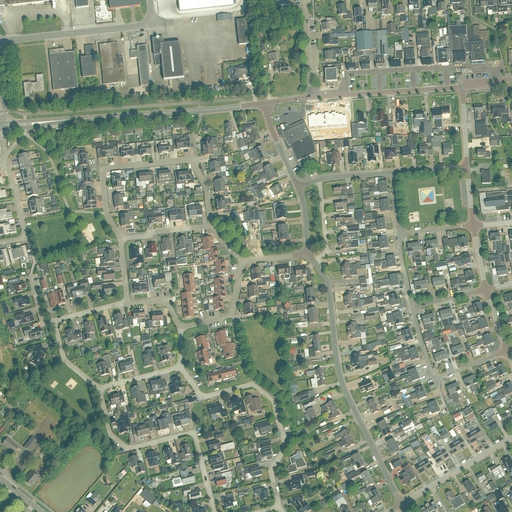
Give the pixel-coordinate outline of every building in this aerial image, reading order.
[(75,0),(76,9),(88,7),(87,0),(75,0)] [(108,0),(110,10),(125,8),(123,0),(108,0)] [(139,0),(123,0),(125,8),(140,7),(139,0)] [(178,0),(179,12),(233,6),(232,1),(238,1),(237,0),(178,0)] [(410,0),(411,7),(414,6),(415,15),(419,15),(419,6),(418,0),(410,0)] [(432,8),(431,0),(425,1),(425,4),(425,5),(424,5),(425,10),(429,10),(429,11),(429,16),(437,15),(436,7),(432,8)] [(459,4),(458,0),(461,0),(460,0),(452,0),(452,5),(457,4),(457,12),(464,11),(464,9),(460,9),(460,4),(459,4)] [(487,1),(487,8),(488,8),(488,9),(489,11),(492,11),(492,14),(497,13),(497,7),(494,7),(493,0),(487,1)] [(507,10),(507,7),(506,0),(500,0),(501,7),(498,7),(498,13),(508,13),(507,10)] [(484,8),(487,8),(487,1),(481,1),(481,7),(474,8),(475,15),(485,14),(484,8)] [(378,13),(378,12),(377,2),(369,3),(369,9),(374,9),(374,13),(378,13)] [(382,7),(382,11),(386,11),(386,16),(387,16),(392,16),(391,7),(390,7),(389,3),(383,3),(383,7),(382,7)] [(446,12),(445,4),(439,5),(439,8),(437,8),(437,13),(439,12),(439,13),(443,13),(444,16),(447,16),(447,19),(451,19),(450,12),(446,12)] [(347,13),(346,6),(338,7),(339,16),(344,16),(344,20),(351,20),(351,13),(347,13)] [(405,14),(404,7),(397,8),(397,11),(395,11),(396,15),(398,15),(398,16),(402,16),(402,23),(406,23),(406,20),(406,14),(405,14)] [(363,33),(367,33),(366,17),(362,17),(361,10),(360,10),(359,9),(354,9),(354,13),(355,13),(355,14),(354,14),(354,18),(355,18),(356,23),(359,23),(359,24),(362,24),(363,33)] [(238,45),(249,44),(246,20),(236,21),(238,45)] [(336,21),(327,22),(327,25),(323,25),(324,32),(330,32),(330,28),(336,28),(336,21)] [(467,59),(466,54),(468,54),(467,28),(466,26),(448,28),(451,60),(454,60),(455,64),(466,63),(465,59),(467,59)] [(471,54),(471,63),(478,62),(476,27),(467,28),(468,54),(471,54)] [(476,27),(478,62),(485,62),(484,49),(489,49),(488,32),(479,32),(479,27),(476,27)] [(373,50),(372,32),(367,33),(363,33),(357,34),(357,38),(358,52),(367,52),(369,51),(372,51),(373,51),(373,50)] [(378,59),(376,59),(376,70),(385,69),(384,62),(383,56),(388,56),(386,32),(382,32),(376,32),(377,49),(377,56),(378,59)] [(357,34),(343,35),(337,35),(336,35),(330,35),(330,39),(324,39),(325,47),(331,46),(335,46),(335,44),(335,39),(338,39),(357,38),(357,34)] [(429,34),(416,35),(418,47),(422,47),(422,51),(424,50),(424,59),(422,59),(423,66),(427,66),(427,67),(431,67),(431,66),(434,66),(433,58),(432,55),(430,55),(430,49),(429,34)] [(159,39),(157,37),(155,39),(152,40),(155,66),(162,65),(163,81),(183,78),(180,43),(163,45),(163,38),(159,39)] [(441,48),(446,47),(446,44),(449,44),(449,37),(445,37),(446,41),(440,41),(441,48)] [(110,44),(114,84),(125,83),(122,58),(119,58),(117,43),(110,44)] [(99,45),(103,85),(114,84),(110,44),(99,45)] [(406,68),(411,67),(409,44),(402,44),(402,46),(403,61),(403,53),(407,53),(407,57),(406,57),(406,68)] [(86,58),(80,58),(82,78),(96,77),(93,46),(91,46),(85,47),(86,53),(85,53),(85,55),(86,58)] [(151,86),(147,46),(137,47),(137,51),(130,52),(131,59),(138,58),(141,87),(151,86)] [(400,61),(403,61),(402,46),(395,47),(396,61),(391,61),(391,69),(401,68),(400,61)] [(65,53),(64,49),(49,51),(53,91),(77,89),(74,52),(65,53)] [(331,53),(325,54),(326,62),(333,61),(332,56),(343,55),(342,52),(342,49),(331,50),(331,53)] [(347,59),(347,71),(356,71),(356,70),(359,70),(358,64),(358,52),(354,53),(354,58),(346,58),(346,59),(347,59)] [(279,63),(279,62),(278,53),(268,54),(269,63),(275,62),(276,69),(274,69),(275,73),(279,72),(279,74),(289,73),(288,66),(285,66),(285,62),(279,63)] [(362,61),(361,61),(361,64),(362,64),(362,70),(370,70),(370,63),(369,60),(369,57),(366,58),(366,59),(362,59),(362,61)] [(324,83),(337,82),(337,72),(341,72),(340,65),(333,65),(333,70),(326,71),(326,79),(324,80),(324,83)] [(233,81),(237,81),(238,81),(238,80),(238,79),(242,79),(242,75),(249,75),(248,66),(239,67),(240,69),(233,70),(233,74),(231,75),(230,76),(231,79),(231,80),(231,81),(232,81),(233,81)] [(32,95),(32,92),(44,91),(42,75),(36,76),(37,83),(29,84),(29,83),(23,84),(25,98),(29,98),(29,95),(32,95)] [(484,113),(483,106),(475,107),(475,114),(476,121),(477,137),(483,136),(483,139),(489,139),(489,127),(486,127),(485,113),(484,113)] [(505,107),(492,107),(492,113),(492,115),(494,115),(494,118),(501,117),(502,120),(507,120),(507,123),(511,123),(511,119),(509,119),(508,109),(505,109),(505,107)] [(441,110),(432,110),(433,120),(436,120),(441,120),(443,120),(443,115),(450,115),(449,108),(441,109),(441,110)] [(421,133),(421,136),(427,137),(431,137),(431,124),(431,123),(430,123),(430,125),(427,126),(426,119),(424,119),(423,112),(415,113),(415,116),(415,117),(415,119),(414,120),(414,127),(421,126),(421,124),(424,124),(425,133),(421,133)] [(309,115),(308,115),(309,129),(347,126),(346,115),(346,116),(343,116),(343,115),(339,115),(339,113),(338,113),(339,114),(336,114),(336,113),(332,113),(332,115),(330,115),(330,113),(325,114),(325,115),(322,115),(322,114),(318,115),(318,116),(316,116),(316,115),(311,115),(311,116),(309,116),(309,115)] [(378,122),(381,122),(382,129),(389,128),(388,118),(385,118),(384,113),(378,114),(378,117),(374,117),(374,122),(378,122)] [(358,124),(356,124),(356,130),(363,129),(367,128),(367,120),(364,120),(364,114),(357,115),(358,124)] [(316,154),(315,149),(314,144),(304,121),(288,128),(287,126),(286,126),(280,129),(279,130),(280,132),(288,151),(292,149),(298,162),(316,154)] [(231,130),(231,124),(228,125),(226,125),(224,125),(226,138),(224,138),(225,142),(233,142),(232,140),(231,140),(231,138),(235,137),(235,133),(232,133),(232,132),(232,130),(231,130)] [(250,137),(252,142),(246,145),(248,149),(256,146),(254,142),(260,139),(258,133),(255,133),(254,124),(242,125),(243,133),(251,132),(251,134),(252,136),(250,137)] [(186,140),(182,140),(183,150),(189,149),(189,143),(192,142),(192,135),(187,135),(185,137),(186,140)] [(409,142),(408,142),(408,146),(408,148),(406,148),(406,151),(402,151),(403,158),(411,157),(410,151),(415,150),(414,142),(414,135),(409,135),(409,142)] [(396,152),(399,152),(398,136),(392,137),(393,147),(391,147),(391,152),(387,152),(387,155),(386,155),(386,161),(392,160),(392,159),(396,158),(396,152)] [(176,144),(177,150),(183,150),(182,140),(177,141),(177,137),(172,137),(173,144),(176,144)] [(421,156),(429,156),(433,155),(431,138),(431,137),(427,137),(428,144),(425,144),(425,145),(420,146),(420,149),(421,156)] [(203,150),(212,149),(212,145),(216,145),(215,138),(206,139),(206,143),(202,143),(203,150)] [(167,140),(167,144),(164,145),(165,154),(170,153),(169,147),(172,146),(172,140),(167,140)] [(243,140),(237,142),(240,149),(246,147),(243,140)] [(158,148),(159,155),(165,154),(164,145),(160,145),(160,141),(155,142),(156,148),(158,148)] [(145,143),(145,147),(146,156),(151,156),(151,149),(154,148),(153,142),(145,143)] [(107,148),(108,158),(114,157),(113,152),(117,152),(116,143),(110,143),(110,146),(110,148),(107,148)] [(127,158),(126,149),(123,149),(122,143),(117,143),(118,152),(121,152),(121,159),(127,158)] [(140,150),(140,157),(146,156),(145,147),(142,147),(141,143),(136,144),(137,150),(140,150)] [(101,153),(102,159),(108,158),(107,148),(104,149),(103,147),(103,144),(96,144),(97,154),(101,153)] [(129,145),(130,148),(126,149),(127,158),(132,158),(132,151),(135,150),(134,144),(129,145)] [(451,148),(451,145),(443,145),(444,149),(444,156),(448,156),(448,154),(451,154),(451,152),(452,152),(452,151),(452,148),(451,148)] [(252,157),(253,159),(265,154),(262,147),(251,152),(253,156),(252,157)] [(350,165),(355,165),(355,164),(357,164),(357,156),(363,155),(363,147),(353,148),(354,151),(350,152),(350,159),(349,159),(350,165)] [(372,149),(367,149),(368,155),(369,155),(369,157),(369,163),(376,162),(376,156),(379,155),(378,147),(372,147),(372,149)] [(477,151),(477,157),(485,157),(485,159),(490,159),(490,154),(486,154),(486,152),(485,152),(486,147),(483,147),(483,151),(477,151)] [(338,154),(338,148),(334,148),(334,153),(331,153),(332,159),(328,159),(328,165),(332,165),(332,166),(339,165),(338,160),(340,160),(339,154),(338,154)] [(210,156),(211,159),(217,159),(217,152),(213,153),(212,149),(203,150),(203,157),(210,156)] [(241,159),(244,157),(243,156),(250,153),(249,150),(239,154),(241,159)] [(19,163),(30,161),(29,154),(18,156),(19,159),(18,159),(19,163)] [(268,160),(265,154),(253,159),(254,161),(259,159),(261,164),(268,160)] [(217,163),(209,163),(210,169),(224,168),(223,162),(225,162),(224,158),(217,159),(217,163)] [(74,171),(76,171),(83,170),(82,167),(88,166),(88,160),(78,161),(79,167),(74,168),(74,171)] [(31,168),(30,161),(19,163),(20,167),(21,170),(22,170),(31,168)] [(265,173),(259,175),(261,178),(274,172),(271,166),(263,169),(265,173)] [(224,168),(210,169),(210,174),(218,174),(219,178),(226,177),(225,167),(224,168)] [(23,177),(34,175),(33,168),(31,168),(22,170),(22,173),(23,177)] [(82,179),(91,178),(91,172),(83,173),(83,170),(76,171),(77,174),(81,173),(82,179)] [(484,172),(484,171),(481,171),(481,175),(482,175),(482,184),(491,184),(490,172),(484,172)] [(165,183),(165,180),(164,172),(158,173),(159,176),(156,176),(156,184),(161,184),(162,185),(165,185),(165,183)] [(165,180),(165,183),(174,182),(173,176),(170,176),(170,172),(164,172),(165,180)] [(274,172),(261,178),(262,181),(266,179),(267,183),(269,182),(276,179),(274,172)] [(112,184),(125,182),(124,179),(123,179),(123,173),(116,174),(116,177),(112,178),(112,184)] [(181,182),(185,182),(184,173),(178,174),(178,178),(176,178),(176,185),(181,185),(181,182)] [(184,173),(185,182),(185,185),(188,185),(188,184),(194,184),(193,176),(190,177),(190,173),(184,173)] [(142,183),(145,183),(144,174),(139,175),(139,180),(136,180),(137,187),(142,186),(142,183)] [(144,174),(145,183),(149,182),(149,185),(154,185),(154,178),(151,178),(150,174),(144,174)] [(35,182),(34,175),(23,177),(23,181),(24,184),(25,184),(35,182)] [(214,187),(224,187),(224,182),(226,181),(226,177),(219,178),(217,178),(217,181),(214,181),(214,187)] [(80,188),(86,188),(86,185),(92,184),(91,178),(82,179),(82,183),(79,183),(80,188)] [(26,191),(37,189),(36,182),(35,182),(25,184),(26,187),(25,187),(26,191)] [(125,182),(112,184),(113,189),(116,189),(116,192),(125,191),(124,186),(125,185),(125,182)] [(365,183),(361,184),(362,190),(366,190),(369,190),(372,189),(387,188),(387,182),(379,183),(379,186),(377,186),(377,185),(372,185),(372,186),(365,187),(365,183)] [(273,188),(268,190),(272,198),(275,197),(283,193),(279,185),(273,188)] [(224,187),(214,187),(215,194),(219,194),(219,196),(228,196),(227,191),(225,191),(224,187)] [(265,190),(266,190),(265,187),(259,190),(259,189),(252,191),(253,193),(255,192),(257,197),(262,195),(261,192),(265,190)] [(86,197),(95,196),(95,190),(87,191),(86,188),(80,188),(77,189),(77,192),(82,192),(82,198),(86,197)] [(37,189),(26,191),(27,194),(28,198),(38,196),(37,189)] [(485,194),(480,195),(481,209),(481,214),(496,212),(500,212),(509,211),(509,209),(511,208),(511,189),(507,190),(507,193),(503,193),(503,192),(485,194)] [(114,203),(123,202),(123,198),(125,198),(125,193),(117,194),(117,197),(114,197),(114,203)] [(86,197),(82,198),(83,203),(84,203),(84,207),(84,210),(91,209),(91,206),(90,203),(96,202),(95,196),(86,197)] [(216,206),(226,205),(231,205),(230,199),(229,199),(229,196),(222,197),(223,200),(216,201),(216,206)] [(30,209),(42,207),(40,200),(29,202),(30,205),(30,209)] [(123,205),(123,202),(114,203),(115,209),(118,208),(118,211),(127,210),(129,210),(128,205),(123,205)] [(199,207),(194,208),(195,217),(202,216),(201,211),(205,210),(204,203),(198,203),(199,207)] [(194,219),(193,217),(195,217),(194,208),(194,204),(190,204),(190,205),(184,206),(185,212),(188,212),(189,219),(194,219)] [(280,204),(273,205),(274,211),(277,211),(277,220),(286,219),(285,207),(280,207),(280,204)] [(226,205),(216,206),(217,212),(224,211),(224,214),(231,213),(230,208),(226,208),(226,205)] [(42,207),(30,209),(31,213),(32,216),(43,214),(42,207)] [(154,215),(156,224),(162,223),(161,219),(165,218),(164,208),(158,209),(159,212),(157,212),(158,215),(154,215)] [(178,208),(174,209),(176,222),(182,221),(181,215),(184,215),(183,209),(178,210),(178,208)] [(170,223),(176,222),(174,209),(171,209),(171,210),(166,211),(166,217),(169,217),(170,223)] [(5,213),(5,210),(0,210),(0,220),(12,219),(11,212),(5,213)] [(156,224),(154,215),(154,211),(145,213),(146,220),(148,220),(149,225),(156,224)] [(121,222),(129,221),(134,220),(133,217),(132,217),(131,212),(124,213),(124,215),(120,216),(121,222)] [(352,223),(352,215),(346,216),(347,217),(344,217),(344,216),(339,216),(339,217),(336,217),(337,223),(341,223),(341,226),(342,227),(344,226),(345,225),(345,223),(352,223)] [(129,221),(121,222),(121,228),(124,227),(125,230),(133,229),(132,224),(129,224),(129,221)] [(9,227),(8,224),(0,225),(0,235),(1,235),(2,235),(16,233),(15,226),(9,227)] [(272,235),(287,233),(287,226),(278,227),(278,232),(276,233),(275,231),(272,232),(272,235)] [(287,233),(272,235),(273,238),(276,238),(276,237),(279,237),(279,242),(288,241),(287,233)] [(341,237),(338,237),(339,242),(354,241),(358,240),(359,240),(358,235),(347,236),(347,233),(340,234),(341,237)] [(198,244),(198,246),(198,247),(199,247),(203,246),(203,245),(213,244),(212,238),(208,238),(207,235),(200,235),(201,239),(202,239),(203,244),(198,244)] [(444,247),(453,245),(467,243),(467,238),(466,238),(466,237),(463,238),(462,239),(459,239),(455,239),(455,240),(448,241),(448,243),(444,244),(443,239),(444,247)] [(187,248),(186,238),(178,239),(179,246),(178,246),(179,251),(184,250),(184,255),(192,254),(191,247),(187,248)] [(170,246),(170,240),(162,241),(163,245),(161,245),(162,253),(172,252),(171,246),(170,246)] [(354,241),(339,242),(339,247),(342,247),(342,250),(349,249),(348,247),(354,246),(359,246),(358,240),(354,241)] [(213,250),(213,244),(203,245),(203,246),(203,250),(199,250),(199,253),(204,252),(204,251),(208,251),(213,250)] [(419,244),(413,245),(415,259),(417,267),(421,267),(420,257),(419,256),(418,252),(420,252),(419,244)] [(146,259),(152,258),(152,254),(156,254),(155,245),(149,245),(149,249),(145,250),(146,259)] [(17,250),(19,259),(24,258),(26,263),(32,261),(31,258),(28,259),(25,246),(20,248),(20,249),(17,250)] [(139,258),(138,248),(130,249),(130,257),(130,260),(135,260),(136,265),(143,264),(143,257),(139,258)] [(104,259),(114,258),(113,252),(107,253),(106,249),(98,250),(99,256),(104,256),(104,258),(104,259)] [(208,257),(218,256),(218,249),(213,250),(208,251),(208,255),(204,256),(204,258),(208,258),(208,257)] [(0,253),(0,262),(5,261),(6,266),(10,265),(6,250),(0,251),(1,253),(0,253)] [(19,259),(17,250),(14,251),(13,250),(8,251),(11,264),(15,263),(14,260),(19,259)] [(462,258),(449,260),(449,264),(456,263),(470,260),(470,255),(469,255),(467,256),(467,255),(466,256),(465,256),(462,257),(462,258)] [(501,263),(499,257),(499,255),(488,257),(489,263),(496,261),(497,265),(496,266),(497,268),(498,269),(497,270),(498,277),(503,276),(501,263)] [(219,262),(219,261),(218,256),(208,257),(208,258),(209,261),(204,262),(204,264),(209,264),(209,263),(215,262),(219,262)] [(387,261),(375,263),(375,265),(381,264),(396,262),(395,257),(387,258),(387,261)] [(104,259),(104,258),(99,259),(100,262),(100,268),(108,267),(108,264),(115,263),(114,258),(104,259)] [(225,267),(225,261),(219,261),(219,262),(215,262),(215,267),(210,267),(211,270),(215,269),(215,268),(225,267)] [(342,272),(357,271),(357,270),(371,269),(370,266),(366,267),(366,266),(361,266),(360,263),(356,263),(357,265),(350,265),(350,263),(343,264),(344,267),(341,267),(342,272)] [(42,270),(45,269),(47,274),(50,273),(48,264),(41,265),(42,270)] [(289,276),(288,266),(283,267),(284,280),(290,279),(290,284),(293,283),(293,286),(297,286),(296,278),(293,279),(293,276),(289,276)] [(223,273),(226,273),(225,267),(215,268),(215,269),(216,273),(209,273),(210,276),(211,276),(212,278),(214,277),(220,277),(223,276),(223,273)] [(300,268),(302,281),(304,281),(303,277),(307,276),(308,282),(311,282),(310,274),(306,274),(306,267),(300,268)] [(106,273),(105,270),(97,270),(98,276),(103,276),(104,281),(114,280),(113,276),(114,276),(114,272),(106,273)] [(357,271),(342,272),(342,277),(345,277),(345,280),(352,279),(351,276),(358,276),(357,271)] [(464,276),(459,277),(459,279),(459,280),(474,277),(473,272),(472,272),(472,271),(469,272),(470,272),(468,273),(469,273),(465,274),(466,277),(464,278),(464,276)] [(159,276),(160,288),(160,285),(165,285),(165,281),(168,280),(168,281),(172,281),(171,273),(164,274),(164,272),(162,273),(162,275),(159,276)] [(437,272),(440,287),(445,286),(444,278),(440,278),(439,272),(437,272)] [(160,288),(159,276),(158,276),(159,278),(155,279),(155,276),(153,276),(153,273),(148,273),(149,279),(153,279),(154,288),(160,288)] [(421,275),(419,276),(421,290),(427,289),(426,281),(422,282),(421,275)] [(139,282),(139,284),(140,294),(146,293),(145,287),(149,287),(148,277),(144,277),(145,281),(139,282)] [(214,282),(214,285),(214,287),(224,286),(224,280),(220,280),(220,277),(214,277),(214,279),(209,280),(209,282),(214,282)] [(475,281),(474,277),(459,280),(459,279),(450,281),(452,289),(452,287),(454,286),(463,284),(467,284),(467,283),(470,282),(471,282),(472,283),(475,282),(474,281),(475,281)] [(16,285),(15,280),(8,282),(10,288),(11,293),(16,292),(22,291),(22,290),(26,289),(24,283),(16,285)] [(140,294),(139,284),(136,285),(136,282),(133,282),(133,280),(129,281),(129,283),(130,283),(131,290),(134,290),(134,294),(140,294)] [(77,288),(80,298),(86,296),(84,289),(88,288),(86,281),(79,283),(81,287),(77,288)] [(80,298),(77,288),(74,289),(73,285),(66,287),(68,293),(72,292),(74,299),(80,298)] [(105,295),(112,295),(112,294),(116,293),(115,287),(104,288),(105,295)] [(304,298),(314,297),(314,289),(306,290),(306,295),(304,296),(304,298)] [(55,294),(58,306),(65,304),(62,291),(55,293),(55,294)] [(360,301),(365,300),(365,295),(361,295),(361,298),(360,298),(359,296),(356,296),(353,296),(353,293),(346,294),(347,297),(345,297),(345,302),(360,301)] [(59,308),(58,306),(55,294),(48,296),(52,309),(59,308)] [(390,300),(383,301),(384,303),(398,300),(397,294),(389,296),(390,300)] [(22,300),(21,296),(13,298),(14,303),(18,302),(20,308),(24,307),(24,306),(30,305),(28,298),(22,300)] [(307,304),(315,304),(314,297),(304,298),(304,299),(305,299),(306,305),(307,305),(307,304)] [(376,297),(365,300),(360,301),(345,302),(345,307),(348,307),(348,310),(355,309),(354,307),(361,306),(364,305),(373,302),(377,302),(376,297)] [(471,309),(467,310),(468,312),(482,308),(481,303),(480,303),(477,304),(476,304),(476,305),(473,306),(473,307),(471,308),(471,309)] [(258,314),(258,311),(258,309),(244,311),(245,316),(258,315),(259,318),(266,317),(266,314),(258,314)] [(306,317),(316,316),(316,309),(308,310),(308,315),(306,315),(306,317)] [(451,310),(445,312),(449,326),(450,330),(451,333),(456,332),(455,328),(454,327),(453,327),(452,323),(455,322),(456,321),(455,318),(454,317),(453,317),(451,310)] [(24,316),(23,312),(15,314),(17,321),(22,320),(23,324),(34,321),(32,314),(24,316)] [(445,312),(440,313),(444,328),(449,326),(445,312)] [(151,314),(152,321),(149,322),(149,330),(153,329),(152,323),(155,323),(156,327),(158,327),(157,313),(151,314)] [(162,313),(157,313),(158,327),(160,326),(160,322),(163,322),(164,328),(167,328),(167,320),(163,320),(162,313)] [(388,320),(388,322),(403,318),(401,313),(392,315),(387,316),(388,319),(388,320)] [(123,322),(121,315),(114,317),(115,321),(114,322),(116,328),(121,326),(122,330),(129,328),(127,321),(123,322)] [(432,335),(431,331),(428,316),(422,318),(424,326),(427,325),(429,331),(428,332),(429,335),(432,335)] [(473,328),(487,324),(486,319),(485,319),(485,318),(482,319),(482,320),(481,320),(481,321),(478,322),(479,324),(472,326),(473,328)] [(108,328),(107,323),(106,322),(106,321),(105,319),(101,320),(101,321),(98,322),(100,331),(101,332),(101,333),(106,332),(107,336),(114,334),(112,327),(108,328)] [(15,328),(14,322),(7,324),(8,330),(15,328)] [(84,341),(91,340),(90,334),(95,333),(92,322),(84,324),(87,334),(83,335),(84,341)] [(471,329),(468,322),(462,324),(465,331),(466,331),(471,329)] [(348,332),(360,330),(360,327),(358,327),(358,326),(356,326),(356,323),(349,324),(350,326),(348,327),(348,332)] [(489,328),(487,324),(473,328),(471,329),(466,331),(467,334),(479,330),(479,329),(481,329),(481,331),(484,330),(485,330),(486,330),(489,329),(488,328),(489,328)] [(31,332),(30,328),(23,330),(25,337),(30,335),(31,340),(42,337),(41,334),(42,334),(40,329),(31,332)] [(74,333),(73,330),(65,332),(68,343),(76,341),(76,339),(82,338),(80,332),(74,333)] [(361,339),(361,334),(360,330),(348,332),(349,337),(351,337),(351,340),(361,339)] [(398,340),(412,335),(410,330),(403,332),(404,336),(397,338),(398,340)] [(218,341),(227,338),(225,331),(216,334),(214,334),(215,337),(217,337),(218,341)] [(454,333),(452,333),(453,337),(454,341),(459,355),(465,353),(462,346),(461,346),(458,339),(457,340),(454,333)] [(478,342),(479,344),(493,339),(491,335),(490,334),(488,335),(488,336),(487,336),(487,337),(484,338),(484,340),(478,342)] [(198,346),(206,344),(205,340),(207,339),(207,336),(205,337),(196,339),(198,346)] [(313,345),(320,344),(319,336),(310,337),(310,341),(313,341),(313,345)] [(453,346),(450,347),(451,349),(454,357),(459,355),(454,341),(453,337),(450,338),(453,346)] [(228,345),(227,338),(218,341),(219,344),(217,345),(218,348),(220,347),(228,345)] [(435,349),(432,351),(434,356),(437,363),(442,361),(435,343),(434,339),(432,340),(435,348),(435,349)] [(435,343),(442,361),(447,359),(445,352),(442,353),(438,345),(439,344),(438,342),(435,343)] [(375,343),(367,346),(367,351),(370,352),(373,351),(376,347),(375,343)] [(208,350),(210,350),(209,347),(207,347),(206,344),(198,346),(200,352),(208,350)] [(221,350),(223,350),(224,353),(232,351),(230,344),(228,345),(220,347),(221,350)] [(320,344),(313,345),(314,349),(308,349),(308,351),(305,351),(305,356),(309,356),(309,358),(315,358),(314,353),(320,352),(320,344)] [(42,351),(41,345),(33,347),(32,346),(27,347),(25,351),(29,353),(30,350),(33,349),(34,353),(35,353),(36,355),(34,357),(31,362),(38,366),(39,364),(40,364),(42,364),(43,361),(43,360),(42,359),(42,358),(42,357),(41,357),(42,355),(45,354),(46,353),(45,351),(44,350),(42,351)] [(474,357),(478,355),(476,350),(477,349),(476,345),(470,347),(474,357)] [(169,361),(167,354),(171,353),(169,346),(165,347),(162,348),(163,352),(159,353),(162,362),(159,363),(169,361)] [(404,358),(418,354),(416,348),(408,351),(410,354),(403,356),(404,358)] [(152,366),(151,363),(155,362),(152,350),(146,352),(147,356),(142,357),(145,368),(152,366)] [(209,353),(208,350),(200,352),(197,353),(199,360),(208,357),(207,354),(209,353)] [(225,360),(234,358),(232,351),(224,353),(222,354),(222,357),(224,356),(225,360)] [(367,361),(369,360),(367,356),(360,357),(360,354),(353,355),(354,358),(351,359),(352,364),(367,361)] [(420,359),(418,354),(404,358),(401,359),(403,362),(409,360),(409,359),(411,359),(412,362),(420,359)] [(100,377),(109,374),(107,369),(111,368),(109,356),(103,358),(104,363),(97,365),(100,377)] [(124,360),(124,361),(125,364),(127,373),(133,371),(132,365),(134,364),(133,357),(124,360)] [(210,357),(208,357),(199,360),(201,366),(209,364),(208,360),(211,360),(210,357)] [(127,373),(125,364),(124,361),(116,363),(117,369),(120,368),(122,374),(127,373)] [(367,361),(352,364),(353,368),(355,368),(356,371),(361,370),(361,369),(364,369),(365,368),(367,367),(368,366),(367,361)] [(489,377),(505,370),(503,365),(502,364),(499,366),(500,366),(499,367),(496,368),(496,369),(493,371),(494,372),(486,375),(485,371),(480,373),(483,379),(489,376),(489,377)] [(227,370),(229,379),(236,377),(234,368),(233,368),(233,366),(230,367),(230,369),(227,370)] [(383,376),(386,375),(390,382),(395,380),(389,367),(381,371),(383,376)] [(229,379),(227,370),(223,371),(222,369),(219,370),(222,380),(229,379)] [(407,375),(401,377),(402,381),(418,375),(416,369),(408,372),(409,375),(408,376),(407,375)] [(216,382),(222,380),(219,370),(216,371),(217,373),(213,374),(216,382)] [(307,377),(317,375),(317,379),(323,378),(322,370),(307,373),(307,377)] [(505,370),(489,377),(490,379),(492,378),(496,376),(496,377),(499,376),(500,377),(503,376),(504,376),(507,375),(506,374),(507,374),(505,370)] [(216,382),(213,374),(210,374),(209,372),(206,373),(207,375),(206,375),(207,378),(209,384),(216,382)] [(418,375),(405,379),(407,385),(412,383),(420,380),(418,375)] [(474,376),(469,378),(475,392),(477,391),(474,385),(477,383),(474,376)] [(182,388),(181,383),(180,378),(171,380),(173,386),(169,387),(171,395),(179,393),(178,393),(177,389),(182,388)] [(316,387),(325,386),(323,378),(317,379),(310,380),(311,385),(315,385),(316,387)] [(473,393),(475,392),(469,378),(464,381),(467,388),(470,387),(473,393)] [(162,381),(156,382),(159,394),(168,391),(165,382),(162,383),(162,381)] [(366,390),(367,392),(374,389),(370,381),(368,382),(368,381),(367,381),(367,382),(364,383),(363,383),(363,384),(359,386),(361,391),(362,392),(366,390)] [(159,395),(159,394),(156,382),(150,384),(152,390),(149,390),(151,396),(156,395),(159,395)] [(505,388),(496,392),(498,395),(511,388),(511,385),(511,383),(511,384),(510,383),(508,384),(508,385),(507,385),(504,387),(505,388)] [(460,391),(457,384),(452,386),(458,400),(460,399),(458,392),(460,391)] [(455,404),(459,402),(458,400),(452,386),(447,388),(450,396),(453,394),(453,396),(452,396),(454,399),(453,400),(455,404)] [(406,390),(400,392),(404,400),(411,398),(425,392),(423,387),(415,390),(416,393),(410,395),(405,397),(404,395),(407,393),(406,390)] [(141,397),(138,388),(135,389),(135,388),(134,389),(131,390),(133,400),(138,399),(139,404),(146,402),(144,396),(141,397)] [(511,388),(498,395),(495,397),(497,401),(500,399),(500,400),(505,398),(504,397),(508,395),(508,396),(511,394),(511,388)] [(300,403),(310,399),(310,398),(308,392),(297,395),(300,403)] [(404,400),(407,409),(413,407),(411,401),(417,399),(416,398),(418,397),(419,401),(427,398),(425,392),(411,398),(404,400)] [(124,403),(122,393),(115,395),(119,408),(121,407),(121,404),(124,403)] [(115,405),(116,408),(118,413),(120,413),(119,408),(115,395),(109,397),(112,406),(115,405)] [(253,400),(252,396),(245,398),(247,406),(251,405),(253,413),(257,412),(258,415),(259,415),(261,415),(261,414),(261,411),(259,405),(258,399),(253,400)] [(306,408),(322,404),(320,398),(305,403),(306,408)] [(239,400),(230,402),(231,405),(228,406),(228,407),(228,409),(229,410),(232,409),(233,413),(238,412),(239,415),(246,413),(244,405),(240,406),(239,400)] [(370,409),(376,406),(373,400),(367,403),(370,409)] [(324,415),(331,412),(337,409),(333,402),(321,408),(324,415)] [(424,412),(438,407),(436,402),(428,405),(429,408),(423,410),(424,412)] [(221,411),(220,405),(208,408),(209,411),(208,411),(209,412),(210,416),(221,413),(223,418),(226,417),(225,410),(221,411)] [(376,406),(370,409),(373,415),(379,412),(376,406)] [(438,407),(424,412),(424,415),(431,412),(432,415),(440,413),(438,407)] [(180,418),(183,426),(189,425),(187,419),(191,418),(188,408),(185,409),(186,412),(183,413),(184,417),(180,418)] [(310,421),(317,417),(313,408),(306,411),(310,421)] [(473,413),(470,408),(463,413),(466,418),(473,413)] [(337,409),(331,412),(333,415),(330,416),(330,417),(329,418),(331,422),(333,421),(333,420),(340,416),(337,409)] [(495,422),(493,419),(492,417),(496,415),(492,410),(489,412),(489,413),(485,415),(488,421),(484,424),(487,430),(490,428),(492,432),(499,428),(495,422)] [(169,430),(168,426),(171,425),(168,414),(162,416),(163,421),(161,422),(163,431),(169,430)] [(176,414),(170,416),(171,423),(175,422),(176,428),(183,426),(180,418),(179,414),(176,414)] [(460,414),(453,417),(456,423),(463,419),(460,414)] [(128,432),(127,429),(130,428),(127,416),(120,418),(122,423),(117,424),(120,434),(128,432)] [(157,433),(163,431),(161,422),(158,422),(157,417),(150,419),(153,429),(156,429),(157,433)] [(142,427),(144,436),(150,435),(148,428),(151,428),(150,421),(144,423),(145,427),(142,427)] [(381,431),(391,427),(390,425),(387,426),(385,422),(378,425),(381,431)] [(144,436),(142,427),(138,428),(137,424),(132,426),(133,432),(136,432),(138,438),(144,436)] [(262,427),(261,424),(254,426),(256,432),(260,431),(261,437),(267,435),(267,434),(271,433),(270,429),(271,429),(270,428),(269,425),(262,427)] [(391,427),(381,431),(384,438),(391,434),(389,431),(392,429),(391,427)] [(434,427),(430,429),(432,432),(433,432),(435,435),(434,436),(434,437),(438,435),(439,435),(434,427)] [(470,428),(478,441),(484,437),(479,429),(475,432),(474,429),(473,427),(470,428)] [(472,445),(478,441),(470,428),(468,430),(469,432),(471,435),(467,437),(472,445)] [(346,440),(351,438),(347,430),(339,434),(341,438),(344,437),(346,440)] [(446,431),(440,435),(443,440),(449,436),(446,431)] [(453,438),(460,451),(467,447),(462,440),(458,442),(456,440),(457,440),(455,437),(453,438)] [(36,458),(44,448),(32,438),(23,448),(36,458)] [(351,438),(346,440),(338,444),(340,448),(341,448),(345,446),(347,449),(354,445),(351,438)] [(454,455),(460,451),(453,438),(451,440),(452,442),(454,445),(450,447),(454,455)] [(13,454),(18,448),(7,439),(2,445),(13,454)] [(390,449),(400,445),(399,443),(396,444),(394,440),(387,443),(390,449)] [(404,454),(421,445),(419,440),(410,444),(411,446),(403,451),(404,454)] [(208,444),(208,445),(208,446),(208,447),(209,447),(210,452),(215,450),(216,451),(220,450),(221,453),(235,449),(233,443),(226,445),(226,446),(220,447),(218,442),(208,444)] [(270,450),(271,450),(269,444),(264,446),(263,443),(257,444),(258,450),(262,449),(263,452),(270,450)] [(184,458),(184,457),(191,455),(188,445),(181,447),(183,454),(179,455),(181,462),(186,460),(185,458),(184,458)] [(400,445),(390,449),(393,456),(400,452),(398,448),(400,446),(400,445)] [(438,447),(436,449),(443,462),(449,458),(445,450),(441,453),(439,450),(438,447)] [(328,456),(335,452),(333,448),(326,452),(328,456)] [(173,457),(171,449),(167,450),(167,451),(164,452),(164,453),(163,453),(164,458),(165,458),(166,462),(171,460),(172,465),(179,464),(177,456),(173,457)] [(437,465),(443,462),(436,449),(434,450),(435,452),(436,455),(432,457),(437,465)] [(263,452),(257,453),(258,456),(259,457),(261,462),(267,460),(266,458),(271,456),(272,455),(271,450),(270,450),(263,452)] [(292,468),(291,468),(292,473),(298,472),(297,469),(307,467),(306,463),(305,463),(304,459),(302,459),(301,453),(300,453),(299,452),(298,453),(297,453),(297,454),(297,455),(294,456),(294,457),(290,459),(292,468)] [(155,455),(154,455),(155,454),(154,453),(147,454),(145,455),(146,459),(149,458),(150,461),(149,461),(150,468),(154,467),(153,463),(157,462),(157,463),(157,462),(161,461),(159,454),(155,455)] [(220,463),(219,460),(224,458),(222,453),(216,455),(217,458),(210,460),(211,466),(212,465),(220,463)] [(353,465),(362,460),(359,454),(352,458),(354,462),(352,463),(353,465)] [(338,461),(339,464),(350,459),(348,456),(338,461)] [(129,459),(130,462),(132,469),(135,468),(137,474),(145,472),(143,464),(139,465),(138,461),(137,457),(133,458),(132,458),(129,459)] [(511,462),(509,457),(502,461),(504,465),(506,468),(507,470),(509,469),(511,473),(511,472),(511,462)] [(422,460),(421,458),(418,459),(426,472),(432,468),(428,460),(424,463),(422,460)] [(402,465),(399,459),(392,463),(395,469),(402,465)] [(415,468),(420,476),(426,472),(418,459),(416,461),(418,463),(419,465),(415,468)] [(347,479),(357,474),(356,471),(365,467),(362,460),(353,465),(356,471),(346,476),(347,479)] [(212,465),(214,471),(221,469),(222,472),(228,471),(227,465),(222,466),(221,463),(220,463),(212,465)] [(404,485),(411,481),(409,479),(415,475),(407,464),(402,467),(406,474),(403,476),(400,478),(402,482),(401,482),(402,483),(404,485)] [(504,473),(501,466),(497,468),(496,466),(493,468),(492,467),(488,470),(491,474),(492,473),(495,478),(504,473)] [(45,480),(53,472),(48,467),(40,476),(45,480)] [(253,470),(252,467),(253,467),(243,469),(245,475),(249,474),(251,475),(252,478),(262,475),(261,473),(261,472),(260,469),(253,470)] [(118,477),(122,480),(129,472),(125,469),(118,477)] [(308,478),(315,476),(313,469),(306,471),(308,478)] [(187,470),(180,472),(181,477),(174,479),(174,477),(173,478),(173,479),(172,481),(173,487),(175,488),(195,482),(193,475),(188,476),(187,470)] [(35,484),(40,478),(32,471),(26,477),(28,478),(24,482),(30,487),(34,483),(35,484)] [(224,487),(227,483),(226,482),(225,482),(224,478),(231,476),(230,472),(221,475),(222,478),(215,480),(217,487),(220,486),(220,485),(223,487),(224,487)] [(361,483),(371,478),(368,472),(361,476),(363,480),(361,481),(361,483)] [(351,480),(359,477),(357,474),(347,479),(349,483),(352,482),(351,480)] [(484,477),(483,474),(476,478),(480,483),(483,482),(484,483),(489,481),(486,476),(484,477)] [(289,492),(300,489),(299,484),(304,483),(302,476),(293,478),(294,482),(287,484),(289,492)] [(367,488),(371,486),(374,485),(371,478),(361,483),(362,485),(365,483),(367,488)] [(481,498),(478,493),(477,493),(475,491),(476,491),(472,484),(471,484),(469,481),(468,481),(467,480),(464,482),(465,483),(463,485),(469,495),(472,493),(474,495),(472,496),(476,502),(481,498)] [(498,489),(493,482),(489,485),(493,492),(498,489)] [(262,490),(261,487),(254,489),(255,495),(260,494),(262,501),(261,501),(268,499),(265,490),(262,490)] [(190,492),(189,489),(183,490),(184,497),(188,496),(190,501),(201,498),(199,490),(190,492)] [(380,496),(377,491),(372,493),(370,490),(366,492),(365,493),(366,495),(368,494),(371,501),(375,499),(380,496)] [(498,502),(504,498),(499,491),(494,494),(498,502)] [(335,503),(339,509),(340,511),(350,511),(346,505),(347,504),(339,492),(330,497),(334,504),(335,503)] [(449,503),(450,502),(453,507),(459,503),(461,506),(465,504),(460,496),(455,499),(451,492),(446,495),(449,499),(448,500),(449,503)] [(233,507),(232,503),(235,502),(233,493),(226,495),(227,500),(223,502),(224,505),(225,505),(226,509),(233,507)] [(93,506),(98,500),(92,495),(87,501),(93,506)] [(304,505),(302,501),(303,501),(302,496),(292,499),(294,503),(296,503),(299,508),(296,509),(298,511),(307,511),(310,510),(306,503),(304,505)] [(375,499),(371,501),(368,502),(370,506),(373,504),(374,507),(378,506),(378,504),(383,502),(380,496),(375,499)] [(325,507),(331,503),(328,498),(322,502),(325,507)] [(434,502),(430,504),(434,511),(442,511),(441,509),(440,509),(439,508),(437,505),(436,505),(434,502)]
